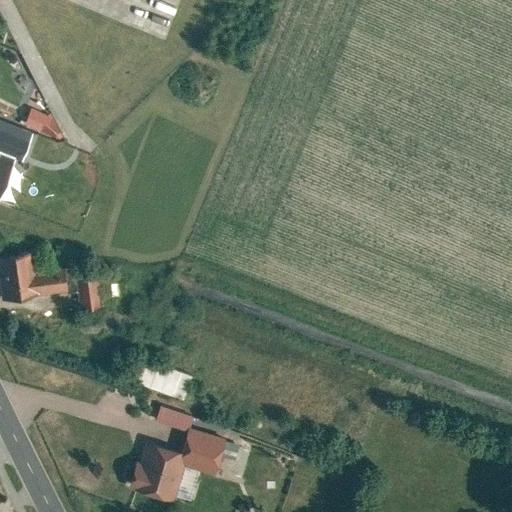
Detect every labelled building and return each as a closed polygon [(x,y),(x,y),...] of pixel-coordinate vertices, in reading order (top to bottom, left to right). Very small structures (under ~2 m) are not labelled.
[(32,107),(26,125),(55,135),(61,117),(32,107)] [(16,156),(0,150),(0,197),(1,197),(16,156)] [(31,250),(0,254),(0,282),(2,299),(37,294),(31,250)] [(37,271),(37,279),(71,278),(70,269),(37,271)] [(99,274),(76,277),(80,307),(103,304),(99,274)] [(130,377),(178,395),(182,386),(189,388),(194,374),(139,354),(130,377)] [(225,438),(187,427),(181,450),(150,441),(144,460),(135,457),(127,484),(171,497),(182,459),(215,469),(225,438)]
